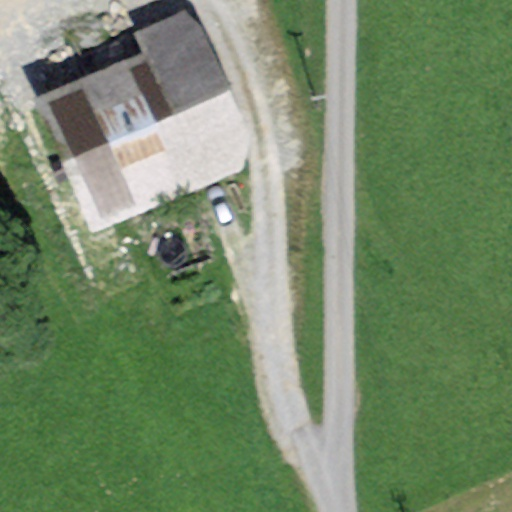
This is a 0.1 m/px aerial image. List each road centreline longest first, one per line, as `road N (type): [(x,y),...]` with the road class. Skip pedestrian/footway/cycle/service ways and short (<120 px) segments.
road 1 (track): [(225,0),(243,32),(263,141),(280,371),(331,511)]
road 2 (track): [(344,511),(342,0)]
